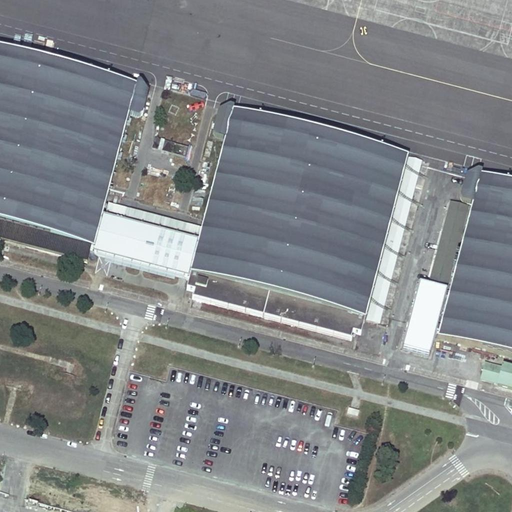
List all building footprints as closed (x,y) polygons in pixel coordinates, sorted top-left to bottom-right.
[(136,88),(0,52),(0,239),(88,263),(136,88)] [(407,159),(232,113),(186,290),(361,335),(365,323),(407,159)] [(185,160),(187,146),(152,140),(149,153),(185,160)] [(407,159),(365,323),(379,327),(422,162),(407,159)] [(511,185),(480,177),(436,342),(511,362),(511,185)] [(468,208),(448,204),(429,281),(448,286),(468,208)] [(447,291),(419,284),(402,349),(430,356),(447,291)] [(502,371),(485,366),(480,382),(498,387),(502,371)] [(511,373),(502,371),(498,387),(511,391),(511,373)] [(359,412),(348,409),(347,415),(357,418),(359,412)] [(214,511),(2,455),(0,462),(0,511),(214,511)]
